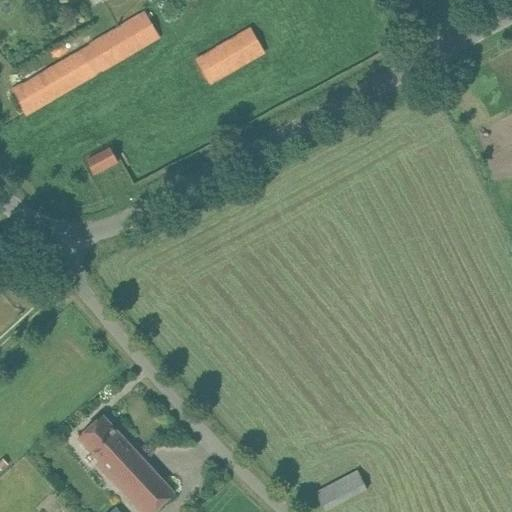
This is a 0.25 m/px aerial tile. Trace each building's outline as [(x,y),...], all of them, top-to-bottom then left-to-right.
[(297,14),(284,21),(296,43),(304,39),(307,44),(312,52),(319,49),(331,42),(333,45),(334,45),(334,44),(338,42),(339,42),(339,41),(340,41),(341,41),(341,40),(345,38),(346,38),(347,38),(345,35),(351,32),(357,28),(353,19),(342,0),(340,0),(327,8),(323,10),(322,10),(318,3),(298,14),(297,14)] [(24,114),(159,36),(146,13),(57,64),(50,52),(16,71),(23,84),(11,91),(24,114)] [(198,57),(213,85),(270,54),(255,27),(198,57)] [(94,174),(117,162),(110,148),(86,161),(94,174)] [(78,437),(92,452),(97,458),(94,461),(141,511),(153,511),(174,493),(102,415),(78,437)] [(357,470),(332,484),(315,493),(324,511),(367,488),(357,470)]
